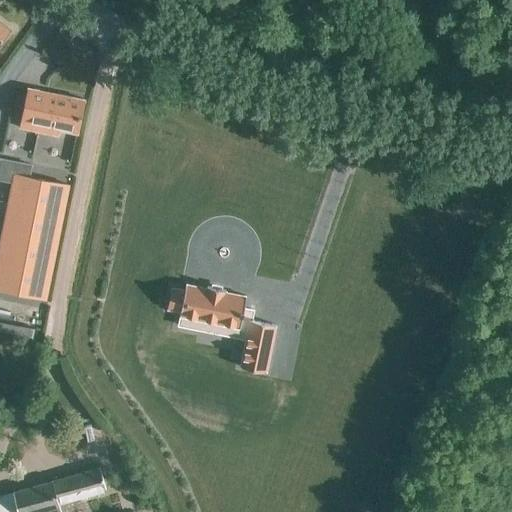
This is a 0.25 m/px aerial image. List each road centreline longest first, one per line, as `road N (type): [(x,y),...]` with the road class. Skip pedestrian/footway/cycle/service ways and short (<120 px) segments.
road 1 (tertiary): [(112,30),(232,90),(352,120),(511,138)]
road 2 (residential): [(49,354),(112,30)]
